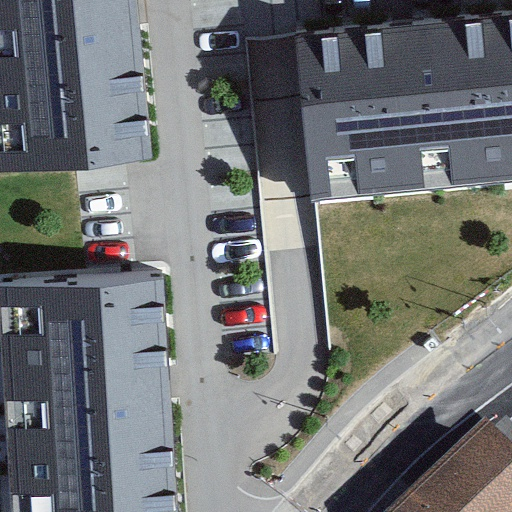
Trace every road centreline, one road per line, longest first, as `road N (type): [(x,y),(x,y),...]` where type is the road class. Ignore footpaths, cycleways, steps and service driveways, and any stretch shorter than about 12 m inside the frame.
road 1 (residential): [(214,511),(159,0)]
road 2 (secondary): [(511,348),(450,394),(329,511)]
